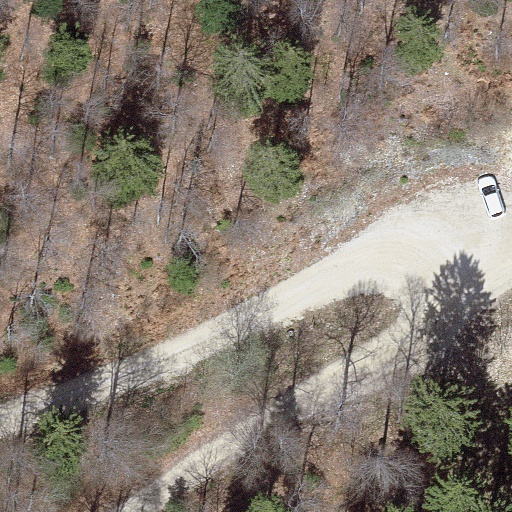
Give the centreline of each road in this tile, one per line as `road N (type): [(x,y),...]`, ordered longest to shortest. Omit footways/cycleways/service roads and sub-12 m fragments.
road 1 (track): [(511,235),(82,511)]
road 2 (track): [(0,413),(410,268),(445,277)]
